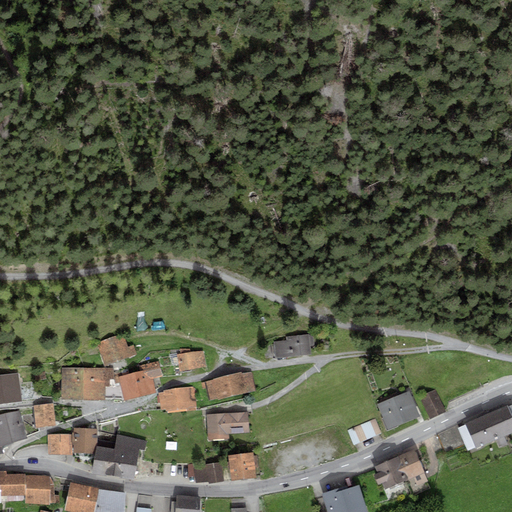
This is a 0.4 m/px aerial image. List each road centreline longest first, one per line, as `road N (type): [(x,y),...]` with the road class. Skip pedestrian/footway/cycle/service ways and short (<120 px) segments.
road 1 (secondary): [(4,466),(43,464),(163,491),(243,490),(361,460),(511,391)]
road 2 (residential): [(4,466),(23,442),(195,377),(462,345)]
road 3 (residential): [(0,276),(186,265),(307,312)]
road 4 (residential): [(462,345),(307,312)]
